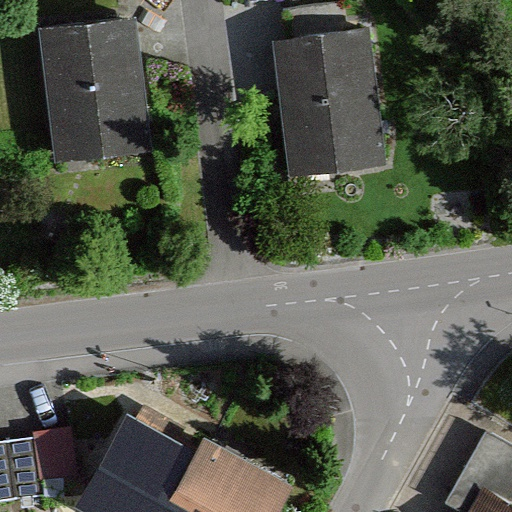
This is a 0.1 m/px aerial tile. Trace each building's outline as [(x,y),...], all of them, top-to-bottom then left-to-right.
[(135,12),(42,25),(61,160),(155,146),(135,12)] [(366,23),(276,36),(296,172),(385,159),(366,23)] [(270,511),(285,486),(204,442),(195,458),(129,423),(85,503),(101,511),(270,511)] [(39,437),(0,441),(0,501),(46,497),(39,437)] [(511,511),(511,494),(492,482),(473,511),(511,511)]
